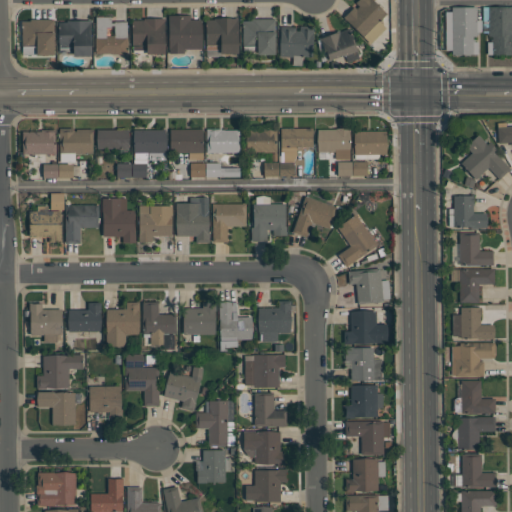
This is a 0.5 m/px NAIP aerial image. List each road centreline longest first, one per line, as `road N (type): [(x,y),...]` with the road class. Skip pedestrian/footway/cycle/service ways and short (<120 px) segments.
road 1 (residential): [(0,124),(7,511)]
road 2 (residential): [(0,276),(311,283)]
road 3 (tertiary): [(416,215),(419,511)]
road 4 (residential): [(311,283),(315,511)]
road 5 (tertiary): [(79,93),(294,92)]
road 6 (residential): [(7,452),(156,453)]
road 7 (tertiary): [(294,92),(414,90)]
